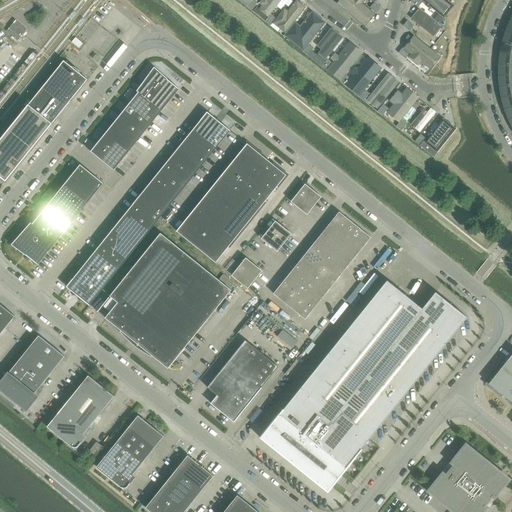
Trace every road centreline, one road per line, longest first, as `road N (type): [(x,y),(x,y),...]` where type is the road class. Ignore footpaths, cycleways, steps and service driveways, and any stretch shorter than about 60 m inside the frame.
road 1 (unclassified): [(0,217),(152,30),(511,324),(456,394)]
road 2 (unclassified): [(302,511),(0,270)]
road 3 (unclassified): [(456,394),(360,511)]
road 4 (secondary): [(93,511),(0,434)]
